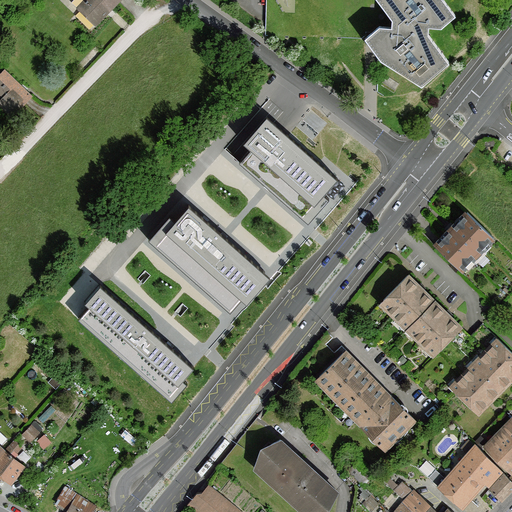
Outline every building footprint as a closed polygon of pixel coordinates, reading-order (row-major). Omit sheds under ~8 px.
[(83,0),(77,7),(96,25),(119,0),(83,0)] [(414,31),(424,32),(425,26),(441,28),(454,17),(439,0),(381,0),(396,19),(395,22),(408,24),(414,31)] [(380,27),(367,37),(382,60),(422,85),(448,63),(424,36),(424,32),(414,31),(408,24),(395,22),(395,27),(380,27)] [(31,95),(5,70),(0,74),(0,91),(5,96),(0,100),(0,104),(11,116),(27,99),(31,95)] [(275,126),(240,165),(309,225),(329,202),(323,197),(338,181),(275,126)] [(267,277),(189,209),(175,225),(170,220),(150,242),(230,313),(241,301),(244,304),(247,306),(270,280),(267,277)] [(441,240),(436,245),(461,271),(472,260),(483,249),(494,237),(468,212),(454,226),(450,231),(441,240)] [(408,275),(382,302),(396,315),(409,328),(435,302),(408,275)] [(194,369),(100,287),(85,305),(89,309),(79,321),(172,403),(187,386),(182,382),(194,369)] [(435,302),(409,328),(435,354),(439,351),(462,328),(435,302)] [(486,353),(476,364),(503,390),(511,379),(511,352),(499,340),(486,353)] [(384,394),(344,353),(320,376),(361,417),(384,394)] [(503,390),(476,364),(464,375),(452,387),(455,391),(479,414),(489,403),(503,390)] [(361,426),(392,396),(388,391),(384,394),(361,417),(357,421),(361,426)] [(416,420),(392,396),(361,426),(386,450),(416,420)] [(23,435),(30,442),(39,432),(32,425),(23,435)] [(511,425),(502,436),(511,445),(511,425)] [(48,433),(40,439),(47,447),(54,440),(48,433)] [(511,445),(502,436),(489,449),(510,469),(511,467),(511,445)] [(13,458),(22,448),(14,440),(4,451),(13,458)] [(321,511),(340,493),(284,441),(257,469),(303,511),(321,511)] [(228,469),(245,449),(238,443),(221,463),(228,469)] [(493,485),(504,473),(477,445),(446,479),(440,486),(439,487),(460,506),(486,478),(493,485)] [(4,451),(0,456),(0,476),(11,484),(24,466),(13,458),(4,451)] [(374,473),(360,460),(349,471),(363,485),(374,473)] [(440,486),(446,479),(437,470),(430,477),(440,486)] [(511,490),(511,480),(504,473),(493,485),(491,488),(503,500),(511,490)] [(405,500),(413,492),(403,482),(395,491),(405,500)] [(69,511),(79,495),(66,486),(56,503),(69,511)] [(241,511),(209,486),(191,508),(195,511),(241,511)] [(419,511),(427,511),(431,508),(413,492),(405,500),(419,511)] [(79,495),(69,511),(68,511),(91,511),(96,506),(79,495)] [(411,511),(413,511),(414,511),(419,511),(405,500),(394,511),(411,511)]
